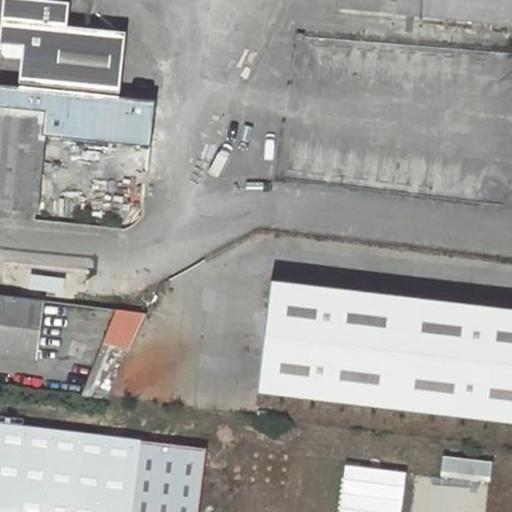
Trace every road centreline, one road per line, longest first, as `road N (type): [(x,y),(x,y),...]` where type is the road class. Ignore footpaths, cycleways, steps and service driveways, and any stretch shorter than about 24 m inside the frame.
road 1 (unknown): [(159,243),(244,216),(301,213),(511,238)]
road 2 (unknown): [(138,0),(164,24),(188,90),(159,243)]
road 3 (unknown): [(159,243),(105,253),(0,240)]
